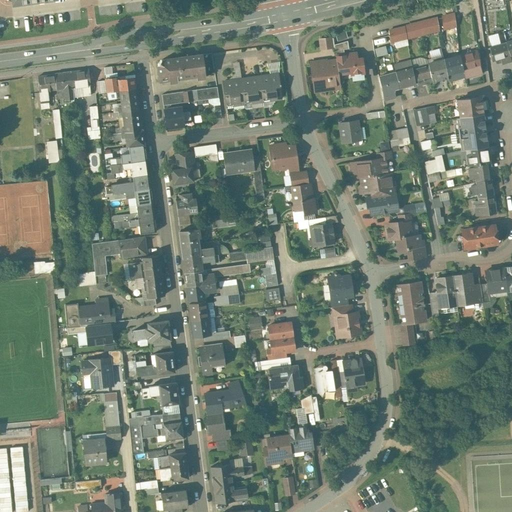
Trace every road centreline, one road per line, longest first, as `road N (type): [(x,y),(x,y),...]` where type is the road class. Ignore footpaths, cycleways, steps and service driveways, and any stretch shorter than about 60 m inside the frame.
road 1 (residential): [(201,511),(153,143)]
road 2 (residential): [(501,127),(494,86),(407,104),(440,260)]
road 3 (secondary): [(282,18),(0,60)]
road 4 (residential): [(301,511),(363,463),(387,411),(369,269)]
road 5 (residential): [(369,269),(305,122)]
road 6 (residential): [(153,143),(305,122)]
